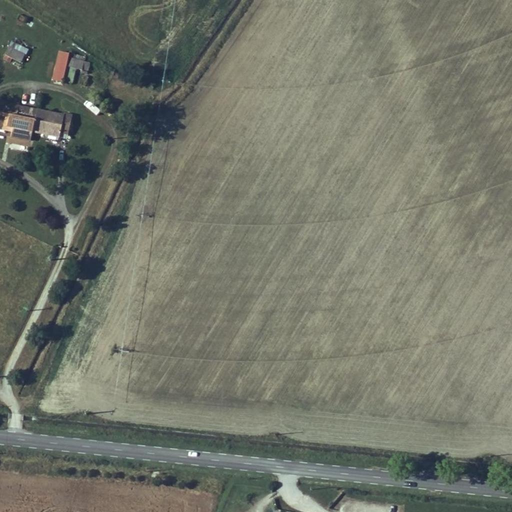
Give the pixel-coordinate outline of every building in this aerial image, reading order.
[(11,41),(5,56),(23,63),(29,48),(11,41)] [(63,83),(70,54),(59,51),(52,80),(63,83)] [(70,66),(88,72),(92,62),(73,56),(70,66)] [(61,139),(62,131),(66,112),(0,99),(0,129),(11,132),(10,137),(31,141),(32,134),(61,139)] [(66,112),(62,131),(70,133),(73,114),(66,112)]
